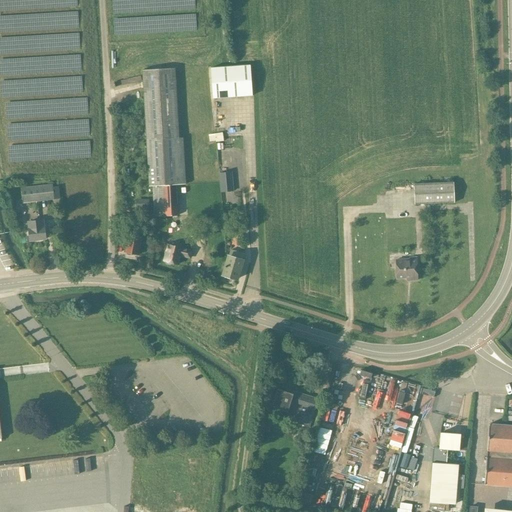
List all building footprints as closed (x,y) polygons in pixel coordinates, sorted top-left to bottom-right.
[(251,65),(211,68),(213,98),(253,95),(251,65)] [(150,186),(153,186),(176,185),(186,184),(184,138),(180,138),(176,68),(144,70),(150,186)] [(224,132),(210,134),(211,142),(226,139),(224,132)] [(221,193),(234,191),(232,171),(219,172),(221,193)] [(415,204),(455,202),(454,182),(414,184),(415,204)] [(55,199),(54,187),(53,184),(22,187),(24,202),(55,199)] [(176,185),(153,186),(154,217),(178,215),(176,185)] [(29,228),(30,241),(46,238),(44,226),(43,220),(28,222),(29,228)] [(128,235),(125,252),(126,252),(127,254),(128,255),(130,255),(131,255),(133,253),(139,254),(142,237),(141,237),(142,231),(133,229),(131,236),(128,235)] [(167,251),(164,261),(165,261),(165,262),(166,264),(170,265),(171,264),(172,263),(178,264),(181,255),(190,258),(192,251),(168,245),(168,246),(166,245),(165,250),(167,251)] [(226,264),(223,274),(225,275),(224,276),(231,278),(231,277),(238,279),(243,260),(245,254),(240,252),(231,250),(229,256),(226,264)] [(396,260),(397,278),(411,277),(411,280),(418,280),(417,257),(410,257),(410,259),(396,260)] [(390,383),(391,379),(387,378),(381,397),(404,403),(408,388),(390,383)] [(278,389),(272,407),(275,407),(288,412),(299,415),(297,423),(310,427),(319,399),(294,391),(294,394),(278,389)] [(511,425),(489,424),(485,484),(511,485),(511,425)] [(429,502),(455,504),(458,464),(446,463),(447,449),(469,451),(470,439),(460,438),(460,434),(441,432),(439,448),(433,447),(429,502)] [(169,459),(173,489),(182,488),(182,493),(207,491),(206,480),(196,481),(196,486),(191,486),(188,457),(169,459)] [(303,492),(299,503),(310,506),(313,495),(303,492)] [(194,495),(184,495),(184,503),(194,503),(194,495)]
